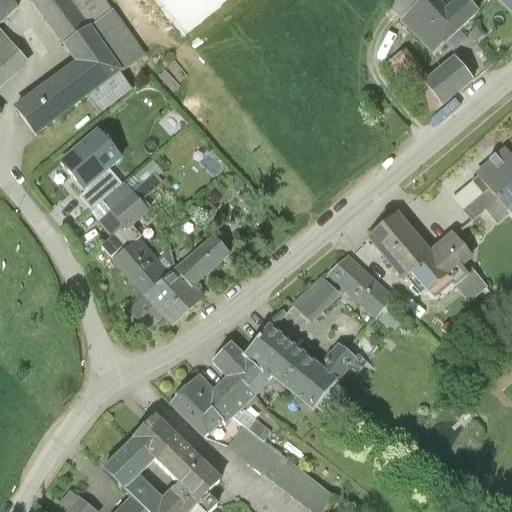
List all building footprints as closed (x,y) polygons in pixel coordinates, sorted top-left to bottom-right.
[(0,0),(0,33),(23,12),(11,0),(0,0)] [(18,114),(40,141),(90,103),(148,61),(104,0),(37,0),(31,4),(78,68),(18,114)] [(466,0),(451,14),(437,0),(429,0),(402,24),(438,64),(487,21),(467,0),(466,0)] [(511,0),(497,0),(511,16),(511,0)] [(0,33),(0,94),(30,69),(0,33)] [(460,60),(426,87),(420,80),(409,89),(435,121),(439,117),(442,121),(482,88),(460,60)] [(407,130),(380,97),(364,110),(391,143),(407,130)] [(97,135),(60,167),(84,195),(109,173),(108,172),(120,162),(97,135)] [(482,174),(493,187),(511,209),(511,159),(507,153),(482,174)] [(121,187),(109,173),(84,195),(79,200),(90,213),(121,187)] [(90,218),(112,244),(148,213),(126,187),(90,218)] [(472,192),(456,204),(476,229),(488,220),(498,233),(511,222),(511,209),(493,187),(478,199),(472,192)] [(436,258),(401,219),(372,245),(409,286),(415,281),(432,299),(448,283),(458,294),(473,281),(465,272),(478,261),(457,238),(436,258)] [(178,274),(197,296),(233,264),(213,242),(178,274)] [(146,303),(171,280),(141,246),(115,270),(146,303)] [(398,307),(351,259),(296,313),(315,331),(346,301),(374,330),(398,307)] [(207,307),(197,296),(178,274),(171,280),(146,303),(130,318),(149,340),(165,325),(175,336),(207,307)] [(473,281),(458,294),(472,310),(491,292),(477,277),(473,281)] [(324,373),(275,330),(247,362),(272,383),(316,421),(362,368),(343,352),(324,373)] [(236,351),(217,373),(225,380),(253,405),(272,383),(247,362),(236,351)] [(210,447),(223,433),(198,411),(214,393),(197,378),(168,411),(210,447)] [(214,393),(198,411),(223,433),(226,436),(237,424),(245,414),(253,405),(225,380),(214,393)] [(99,442),(108,433),(124,450),(151,424),(128,400),(83,444),(101,463),(110,454),(99,442)] [(245,414),(237,424),(245,430),(265,447),(273,437),(245,414)] [(222,487),(156,422),(133,444),(156,467),(180,490),(164,506),(169,511),(198,511),(199,511),(219,511),(208,501),(222,487)] [(228,451),(270,485),(303,511),(330,511),(337,505),(286,464),(265,447),(245,430),(228,451)] [(169,511),(164,506),(140,483),(156,467),(133,444),(102,476),(132,506),(137,511),(169,511)] [(91,511),(79,503),(72,511),(91,511)]
